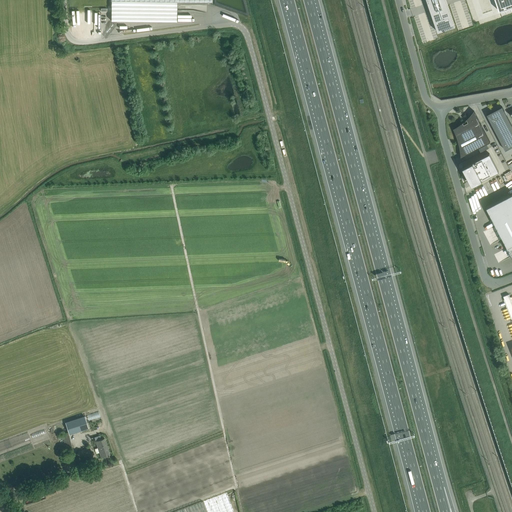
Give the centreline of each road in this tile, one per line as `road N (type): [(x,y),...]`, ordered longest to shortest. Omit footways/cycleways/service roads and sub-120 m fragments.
road 1 (unclassified): [(373,511),(243,30),(83,42),(66,33),(64,0)]
road 2 (motorway): [(288,0),(424,511)]
road 3 (motorway): [(438,487),(308,0)]
road 4 (unclassified): [(511,278),(495,284),(484,277),(441,106)]
road 5 (unclassified): [(398,0),(424,95),(441,106)]
